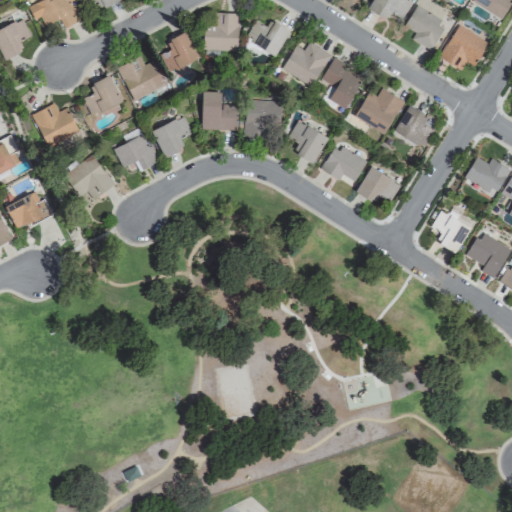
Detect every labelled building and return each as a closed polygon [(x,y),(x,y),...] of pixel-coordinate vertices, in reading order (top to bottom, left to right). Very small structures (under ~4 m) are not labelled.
[(43,26),(58,18),(63,28),(80,19),(71,0),(42,0),(27,7),(32,20),(39,17),(43,26)] [(81,0),(82,1),(85,0),(93,0),(97,9),(117,0),(81,0)] [(411,1),(410,0),(370,0),(366,8),(384,18),(388,12),(400,19),(411,1)] [(470,0),(470,1),(500,18),(511,0),(470,0)] [(414,33),(410,38),(429,50),(445,25),(415,5),(402,25),(414,33)] [(237,12),(213,12),(213,26),(202,25),(201,49),(236,50),(237,12)] [(0,26),(0,42),(6,57),(22,51),(18,40),(28,36),(21,18),(0,26)] [(287,28),(269,20),(266,25),(253,19),(243,41),(275,55),(287,28)] [(463,61),(474,66),(486,39),(453,25),(438,59),(460,68),(463,61)] [(198,56),(184,29),(162,41),(167,50),(158,55),(168,72),(198,56)] [(309,86),(329,54),(307,41),(302,50),(293,45),(279,68),(309,86)] [(152,60),(142,64),(138,56),(115,65),(130,99),(163,85),(152,60)] [(92,93),(81,98),(89,116),(121,102),(108,74),(87,83),(92,93)] [(382,133),(402,100),(380,87),(375,95),(367,91),(352,115),(382,133)] [(199,129),(236,130),(236,104),(219,104),(219,91),(200,91),(199,129)] [(242,137),(269,138),(269,125),(279,126),(279,101),(243,100),(242,137)] [(29,113),(45,147),(77,131),(65,106),(56,111),(52,102),(29,113)] [(392,133),(424,146),(431,128),(422,124),(427,114),(405,105),(392,133)] [(150,131),(163,157),(182,148),(178,139),(190,133),(181,115),(150,131)] [(311,163),(326,137),(295,119),(285,136),(297,143),(292,151),(311,163)] [(155,162),(140,127),(120,135),(124,142),(111,148),(120,167),(133,161),(137,170),(155,162)] [(333,143),(318,168),(338,180),(341,174),(352,181),(364,162),(333,143)] [(111,186),(93,154),(70,167),(87,199),(111,186)] [(463,177),(495,193),(508,167),(489,158),(487,162),(473,156),(463,177)] [(377,195),(389,201),(399,182),(367,166),(354,192),(373,202),(377,195)] [(511,171),(498,193),(511,200),(511,171)] [(49,213),(42,198),(37,200),(33,191),(3,205),(15,230),(49,213)] [(454,252),(469,227),(439,209),(428,227),(438,233),(434,240),(454,252)] [(464,255),(482,265),(479,270),(492,278),(509,248),(478,230),(464,255)] [(511,258),(498,281),(511,290),(511,258)]
